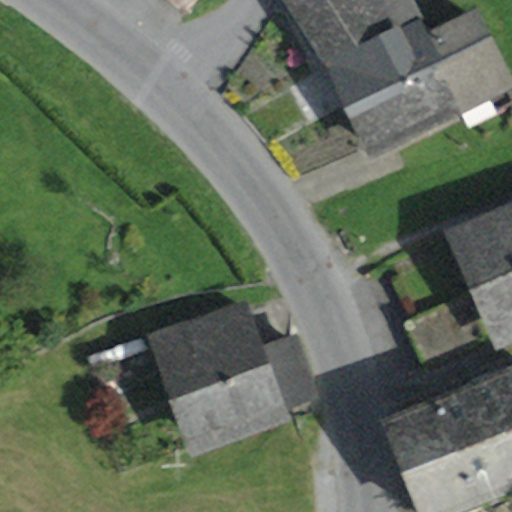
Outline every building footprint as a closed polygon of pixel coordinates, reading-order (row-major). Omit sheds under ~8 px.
[(167,0),(186,14),(196,0),(167,0)] [(292,0),(334,62),(419,21),(408,0),(292,0)] [(503,82),(472,17),(428,39),(437,59),(352,100),(375,147),(459,107),(477,99),(475,95),(503,82)] [(419,21),(334,62),(352,100),(437,59),(428,39),(419,21)] [(459,107),(467,124),(511,102),(511,100),(503,82),(475,95),(477,99),(459,107)] [(511,213),(461,236),(482,284),(511,271),(511,213)] [(511,271),(482,284),(502,333),(511,328),(511,271)] [(412,320),(432,364),(487,339),(467,296),(412,320)] [(291,340),(256,353),(240,307),(158,336),(195,438),(240,422),(276,409),(311,397),(291,340)] [(511,373),(389,423),(408,471),(511,428),(511,373)] [(245,436),(281,423),(276,409),(240,422),(245,436)] [(425,511),(445,511),(511,485),(511,428),(408,471),(425,511)]
